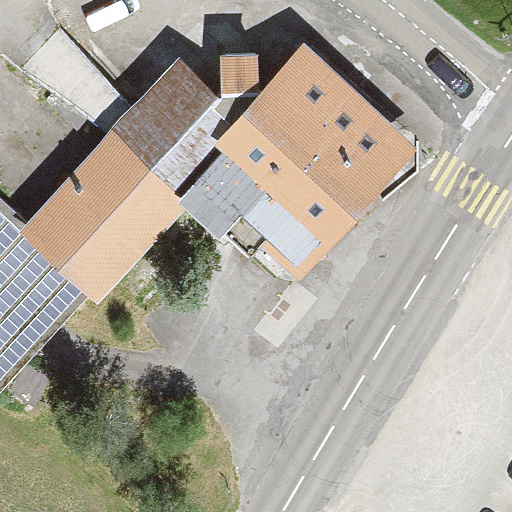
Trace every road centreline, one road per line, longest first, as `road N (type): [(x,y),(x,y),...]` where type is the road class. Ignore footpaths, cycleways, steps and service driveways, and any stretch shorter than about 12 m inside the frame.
road 1 (secondary): [(511,133),(285,511)]
road 2 (tertiary): [(378,0),(511,105)]
